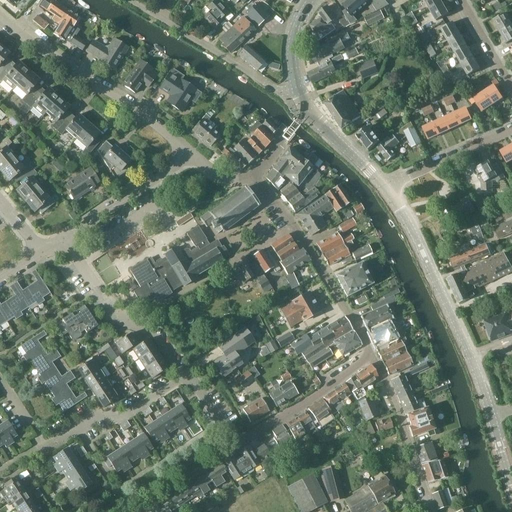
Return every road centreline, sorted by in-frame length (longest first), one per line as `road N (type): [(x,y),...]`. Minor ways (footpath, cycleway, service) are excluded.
road 1 (tertiary): [(511,488),(463,338),(385,190)]
road 2 (residential): [(191,154),(0,18)]
road 3 (residential): [(130,0),(273,87),(297,89)]
road 4 (residential): [(236,446),(371,353)]
road 5 (residential): [(428,500),(371,353)]
road 6 (residential): [(63,239),(191,154)]
road 7 (residential): [(371,353),(293,225)]
road 8 (residential): [(52,441),(93,418),(123,414),(182,377)]
road 9 (residential): [(385,190),(511,130)]
